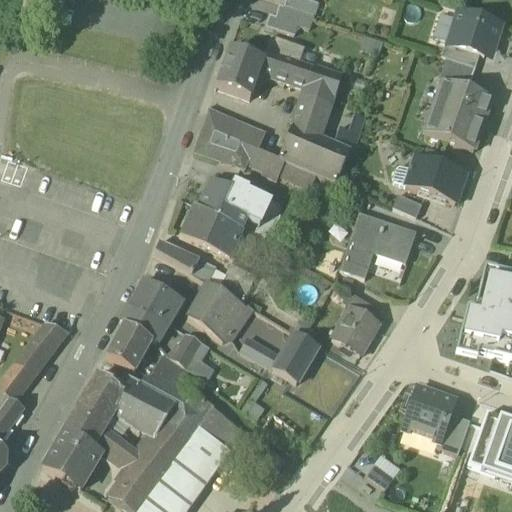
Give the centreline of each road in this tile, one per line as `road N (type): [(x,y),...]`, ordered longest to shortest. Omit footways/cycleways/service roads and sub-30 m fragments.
road 1 (residential): [(4,511),(148,219),(222,0)]
road 2 (residential): [(511,141),(467,252),(402,363)]
road 3 (residential): [(402,363),(290,504),(293,511)]
